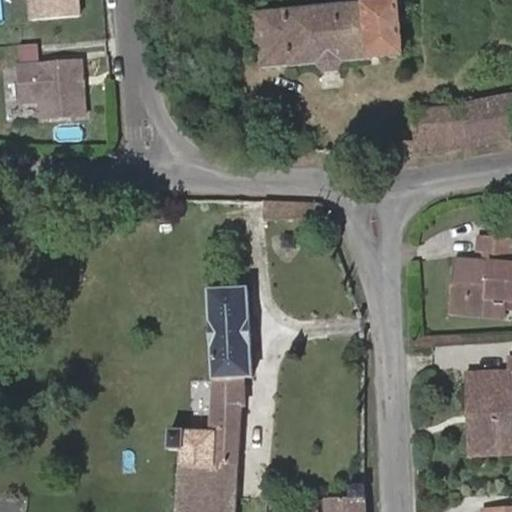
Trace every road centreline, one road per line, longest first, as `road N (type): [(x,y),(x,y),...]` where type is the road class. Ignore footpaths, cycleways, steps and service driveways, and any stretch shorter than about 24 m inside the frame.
road 1 (residential): [(400,511),(374,184)]
road 2 (residential): [(374,184),(166,175)]
road 3 (residential): [(127,0),(134,79),(166,175)]
road 4 (residential): [(0,159),(166,175)]
road 5 (residential): [(511,165),(374,184)]
